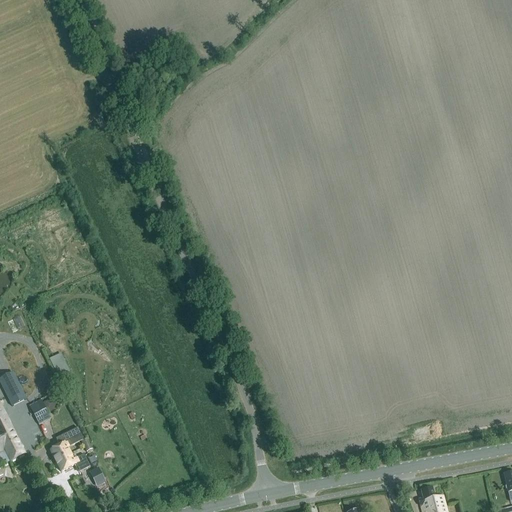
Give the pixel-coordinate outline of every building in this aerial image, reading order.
[(60,385),(72,381),(62,353),(50,357),(60,385)] [(13,373),(0,379),(0,383),(12,407),(26,400),(13,373)] [(41,401),(29,407),(38,425),(50,419),(41,401)] [(0,452),(5,450),(11,462),(25,455),(10,425),(11,424),(0,402),(0,452)] [(59,446),(50,451),(55,462),(70,455),(67,449),(71,447),(78,443),(78,441),(83,439),(78,428),(56,439),(59,446)] [(87,439),(81,442),(84,447),(89,445),(87,439)] [(89,445),(84,447),(87,453),(92,450),(89,445)] [(70,455),(55,462),(61,472),(75,465),(79,473),(90,467),(84,455),(73,461),(70,455)] [(98,469),(89,473),(94,482),(103,477),(98,469)] [(511,473),(503,475),(506,486),(504,488),(505,491),(507,492),(507,494),(511,492),(511,473)] [(421,508),(421,511),(446,511),(443,499),(435,501),(432,490),(421,493),(423,501),(418,502),(420,508),(421,508)]
